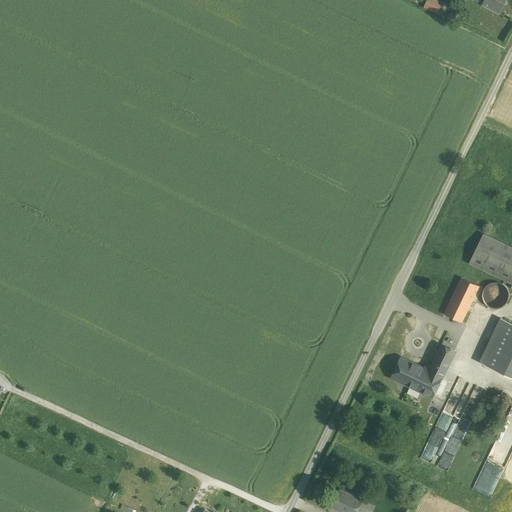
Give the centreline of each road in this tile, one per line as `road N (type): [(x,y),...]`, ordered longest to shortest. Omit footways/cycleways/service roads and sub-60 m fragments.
road 1 (unclassified): [(511,49),(286,511)]
road 2 (unclassified): [(281,511),(19,389)]
